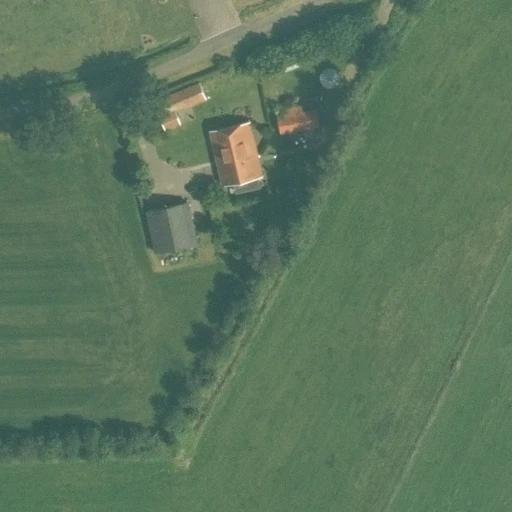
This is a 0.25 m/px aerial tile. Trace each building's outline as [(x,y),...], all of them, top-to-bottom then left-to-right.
[(164,130),(180,124),(174,110),(205,99),(199,83),(153,100),(164,130)] [(302,111),(301,105),(275,109),(280,133),(319,127),(316,108),(302,111)] [(260,187),(258,176),(261,175),(249,123),(209,132),(221,184),(233,181),(236,193),(260,187)] [(154,253),(197,243),(188,201),(145,210),(154,253)] [(168,257),(171,269),(194,262),(191,251),(168,257)]
